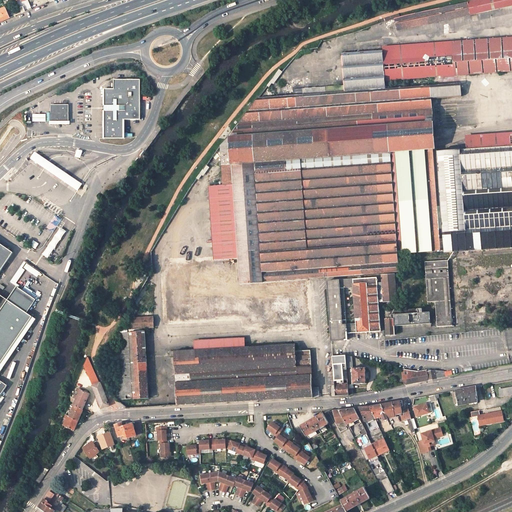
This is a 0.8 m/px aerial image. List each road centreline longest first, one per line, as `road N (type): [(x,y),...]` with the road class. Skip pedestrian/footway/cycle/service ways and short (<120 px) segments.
road 1 (unclassified): [(27,511),(93,421),(257,408)]
road 2 (unclassified): [(257,408),(326,405),(511,372)]
road 3 (unknown): [(511,22),(357,40),(302,73)]
road 4 (motorway): [(0,86),(175,1)]
road 5 (motorway): [(0,72),(175,1)]
road 6 (unknown): [(511,356),(503,358),(493,340),(387,354),(354,342)]
road 7 (motorway): [(146,0),(0,59)]
road 8 (tertiary): [(381,511),(462,473),(511,432)]
road 9 (secondary): [(0,106),(121,53)]
road 10 (motorway): [(114,0),(0,43)]
